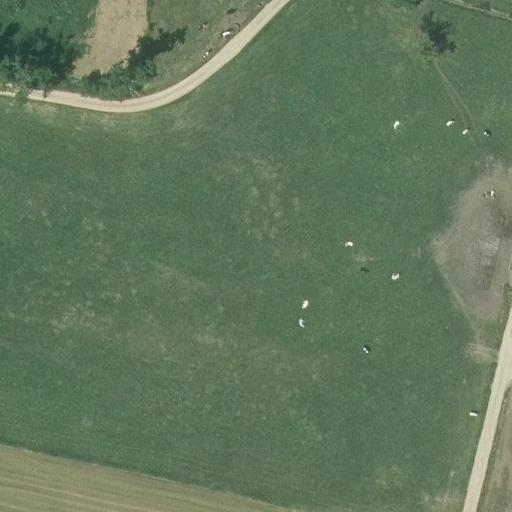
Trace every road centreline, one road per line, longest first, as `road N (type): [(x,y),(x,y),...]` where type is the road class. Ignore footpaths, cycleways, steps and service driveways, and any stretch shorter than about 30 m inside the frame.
road 1 (track): [(280,0),(193,83),(161,98),(127,108),(0,89)]
road 2 (track): [(511,323),(467,511)]
